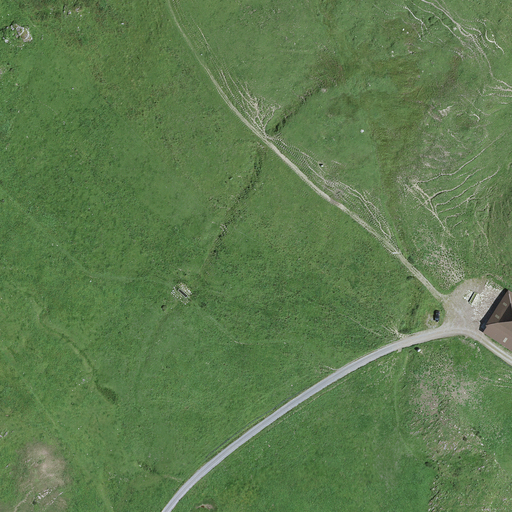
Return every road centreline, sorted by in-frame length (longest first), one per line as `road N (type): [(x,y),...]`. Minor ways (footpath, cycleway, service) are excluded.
road 1 (track): [(475,334),(401,257),(248,124),(168,0)]
road 2 (track): [(165,511),(258,427),(368,358),(456,331),(475,334),(511,361)]
